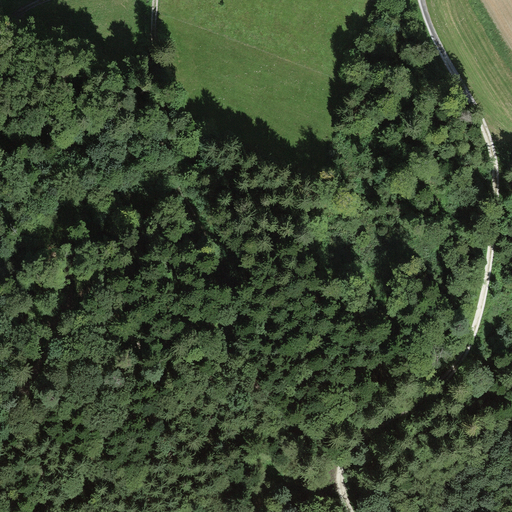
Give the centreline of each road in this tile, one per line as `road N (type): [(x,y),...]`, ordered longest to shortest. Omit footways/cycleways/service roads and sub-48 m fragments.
road 1 (track): [(154,0),(169,170),(220,266),(234,322),(176,357),(100,327),(58,336),(22,394),(48,511)]
road 2 (track): [(421,0),(491,154),(488,258),(459,360),(340,463),(338,485),(350,511)]
road 3 (track): [(234,322),(226,359),(143,455),(141,482),(155,511)]
